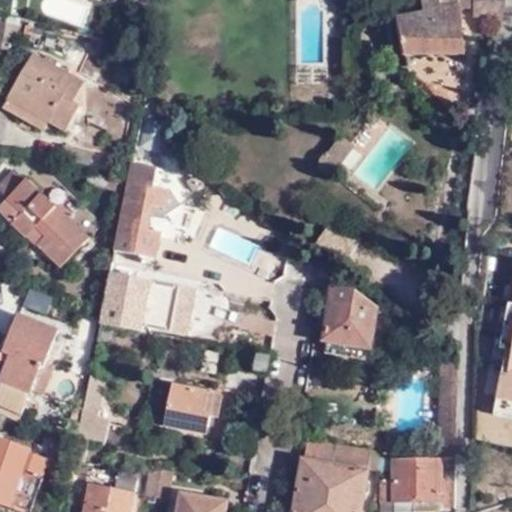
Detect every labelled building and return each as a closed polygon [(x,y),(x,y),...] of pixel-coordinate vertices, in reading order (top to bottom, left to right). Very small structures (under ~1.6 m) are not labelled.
[(350,0),(336,0),(337,14),(351,14),(350,0)] [(506,19),(511,0),(423,0),(425,14),(396,18),(406,53),(467,53),(468,7),(478,7),(478,17),(506,19)] [(26,23),(13,21),(2,19),(0,32),(0,50),(17,54),(20,49),(26,23)] [(32,36),(40,37),(41,32),(42,31),(33,29),(32,36)] [(40,58),(14,102),(57,126),(71,134),(87,109),(81,105),(92,88),(40,58)] [(57,126),(14,102),(8,113),(50,137),(57,126)] [(511,115),(509,115),(509,138),(501,138),(502,185),(511,184),(511,115)] [(163,148),(169,127),(153,121),(147,143),(163,148)] [(355,147),(342,138),(330,154),(327,155),(322,161),(322,169),(328,173),(334,175),(355,147)] [(91,168),(93,153),(69,148),(67,163),(91,168)] [(159,185),(162,170),(136,163),(119,250),(145,255),(149,261),(156,258),(163,259),(168,232),(155,228),(158,212),(170,214),(185,205),(176,189),(159,185)] [(197,192),(205,186),(199,176),(191,181),(197,192)] [(0,195),(9,204),(23,189),(12,178),(0,189),(0,195)] [(90,242),(74,225),(30,181),(23,189),(9,204),(23,217),(14,227),(27,241),(29,239),(38,232),(49,242),(41,249),(63,272),(90,242)] [(23,217),(9,204),(0,213),(14,227),(23,217)] [(92,207),(74,225),(90,242),(108,223),(92,207)] [(364,240),(335,220),(319,246),(347,266),(364,240)] [(29,239),(41,249),(49,242),(38,232),(29,239)] [(115,273),(104,326),(146,333),(149,329),(192,338),(194,328),(205,330),(211,301),(200,299),(201,290),(115,273)] [(511,274),(486,419),(511,423),(511,274)] [(343,339),(342,353),(370,357),(373,342),(375,343),(382,306),(372,300),(371,302),(339,280),(330,336),(343,339)] [(0,379),(0,382),(29,396),(30,394),(39,373),(44,374),(45,370),(48,364),(53,352),(58,338),(21,320),(3,356),(9,358),(0,379)] [(330,336),(329,350),(342,353),(343,339),(330,336)] [(59,354),(53,352),(48,364),(54,366),(59,354)] [(272,367),(274,355),(260,354),(259,366),(272,367)] [(458,362),(444,361),(441,460),(443,460),(447,460),(456,460),(458,362)] [(39,373),(30,394),(40,400),(52,373),(45,370),(44,374),(39,373)] [(94,370),(92,385),(104,387),(106,373),(94,370)] [(0,388),(27,401),(29,396),(0,382),(0,388)] [(92,385),(81,439),(93,441),(108,444),(113,421),(100,419),(100,422),(93,420),(94,411),(101,413),(106,388),(104,387),(92,385)] [(167,425),(208,432),(211,414),(218,416),(222,393),(174,385),(167,425)] [(0,418),(17,425),(27,401),(0,388),(0,418)] [(81,439),(78,455),(89,457),(93,441),(81,439)] [(363,511),(374,450),(310,439),(296,511),(363,511)] [(33,511),(49,460),(0,443),(0,507),(12,510),(13,506),(33,511)] [(442,482),(443,460),(441,460),(394,458),(393,509),(454,511),(456,460),(447,460),(446,482),(442,482)] [(150,494),(160,496),(165,466),(155,466),(150,494)] [(165,466),(160,496),(171,498),(176,467),(165,466)] [(120,487),(121,478),(94,473),(93,483),(120,487)] [(135,511),(141,480),(122,476),(121,478),(120,487),(93,483),(87,511),(135,511)] [(228,511),(231,500),(186,492),(182,511),(228,511)]
